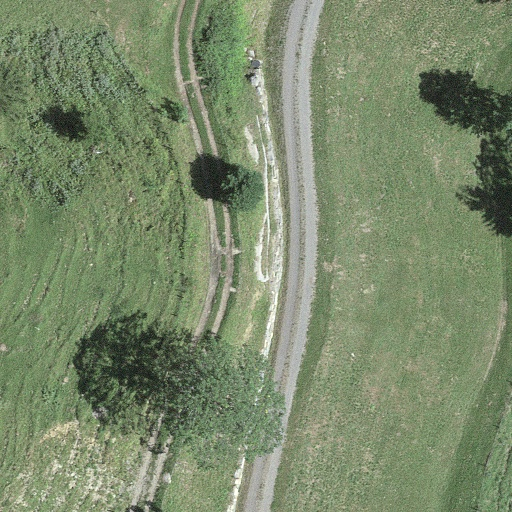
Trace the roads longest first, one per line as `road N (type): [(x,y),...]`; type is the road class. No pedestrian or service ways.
road 1 (track): [(138,511),(226,293),(224,182),(185,56),(196,0)]
road 2 (track): [(245,511),(284,366),(303,201),(288,18),(298,0)]
